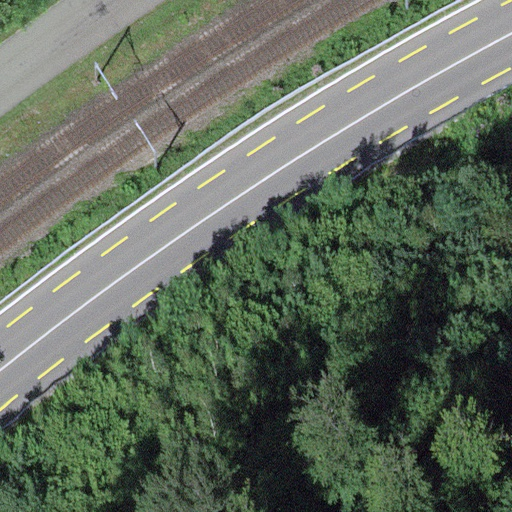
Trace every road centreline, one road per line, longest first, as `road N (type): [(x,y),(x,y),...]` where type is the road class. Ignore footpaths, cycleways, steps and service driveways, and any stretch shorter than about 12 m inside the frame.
road 1 (primary): [(511,33),(315,145),(147,254),(0,367)]
road 2 (unclassified): [(110,0),(0,72)]
